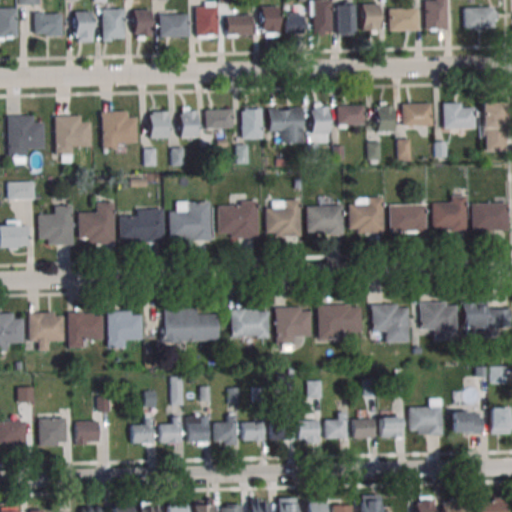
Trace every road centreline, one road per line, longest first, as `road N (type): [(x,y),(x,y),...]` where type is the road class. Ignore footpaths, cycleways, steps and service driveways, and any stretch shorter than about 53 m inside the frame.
road 1 (residential): [(0,479),(511,466)]
road 2 (residential): [(0,78),(511,65)]
road 3 (residential): [(0,279),(511,268)]
